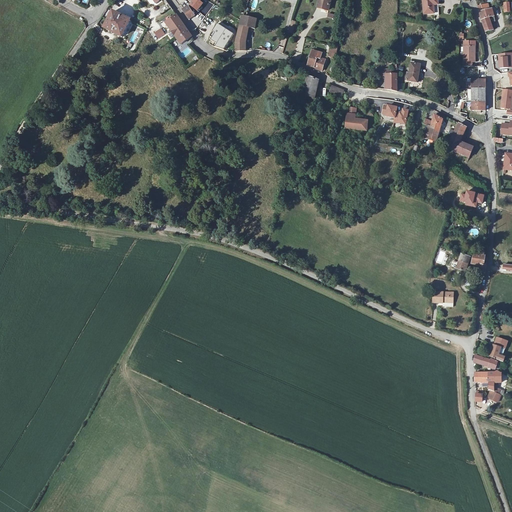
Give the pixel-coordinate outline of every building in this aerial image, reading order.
[(153,0),(156,4),(162,0),(165,4),(164,5),(170,14),(174,11),(165,0),(153,0)] [(200,2),(197,0),(193,0),(190,5),(199,12),(202,7),(199,4),(200,2)] [(324,9),(328,10),(330,0),(318,0),(317,7),(324,8),(324,9)] [(433,2),(438,2),(437,0),(422,0),(424,15),(434,14),(433,5),(433,2)] [(478,7),(479,12),(489,10),(487,4),(478,7)] [(188,7),(182,11),(189,20),(194,17),(195,16),(188,7)] [(489,10),(479,12),(481,19),(485,32),(493,30),(490,22),(495,21),(492,9),(489,10)] [(130,21),(113,12),(104,29),(122,38),(130,21)] [(192,37),(177,16),(166,23),(181,45),(192,37)] [(245,51),(245,46),(245,43),(246,39),(249,28),(255,29),(256,22),(256,20),(242,17),(241,20),(240,26),(236,42),(236,43),(236,52),(245,51)] [(161,28),(154,32),(158,39),(165,35),(161,28)] [(469,46),(469,42),(464,42),(464,51),(464,67),(471,67),(471,62),(474,62),(474,53),(473,53),(473,46),(469,46)] [(337,49),(330,47),(328,56),(335,59),(337,49)] [(314,69),(321,71),(325,60),(320,59),(322,53),(313,51),(308,66),(314,68),(314,69)] [(511,53),(500,55),(501,69),(511,67),(511,53)] [(420,64),(411,63),(409,73),(418,74),(420,64)] [(418,74),(409,73),(408,80),(417,82),(418,74)] [(397,75),(387,75),(387,90),(397,92),(397,75)] [(317,87),(319,82),(319,81),(307,76),(302,96),(314,98),(317,87)] [(468,89),(471,89),(472,111),(478,111),(478,113),(480,113),(481,111),(486,111),(485,80),(471,80),(471,83),(468,83),(468,89)] [(329,95),(341,99),(344,91),(334,87),(330,85),(329,88),(331,89),(329,95)] [(511,90),(504,90),(502,103),(505,103),(504,109),(511,110),(511,100),(511,90)] [(388,107),(384,106),(383,113),(387,114),(386,115),(395,117),(396,112),(397,107),(388,106),(388,107)] [(402,114),(396,112),(395,117),(394,121),(406,123),(408,110),(403,109),(402,114)] [(347,113),(345,127),(366,130),(367,120),(355,119),(355,114),(347,113)] [(437,141),(439,133),(440,129),(441,127),(443,121),(434,115),(431,128),(428,127),(426,134),(428,135),(426,139),(436,143),(437,141)] [(448,149),(458,153),(455,160),(466,165),(473,148),(460,142),(466,128),(459,124),(450,143),(451,143),(448,149)] [(502,134),(511,135),(511,125),(503,124),(502,134)] [(482,203),(484,194),(466,191),(466,195),(461,194),(460,201),(466,202),(466,204),(476,207),(477,202),(482,203)] [(465,272),(470,258),(461,255),(459,260),(456,269),(465,272)] [(481,265),(480,273),(485,273),(486,266),(484,265),(485,256),(473,255),(473,258),(471,264),(481,265)] [(443,303),(453,303),(454,293),(433,292),(433,303),(443,303)] [(501,347),(505,348),(507,341),(496,337),(494,344),(501,347)] [(498,354),(501,347),(494,344),(489,356),(502,361),(504,357),(502,356),(498,354)] [(491,361),(488,360),(476,355),(474,362),(478,364),(489,367),(488,368),(495,370),(498,363),(491,360),(491,361)] [(489,383),(488,373),(475,373),(475,382),(482,382),(482,383),(489,383)] [(494,373),(488,373),(489,383),(489,390),(490,391),(499,395),(500,390),(497,389),(494,388),(494,385),(497,385),(498,382),(501,382),(501,375),(494,373)] [(499,395),(490,391),(487,397),(498,402),(501,395),(499,395)]
